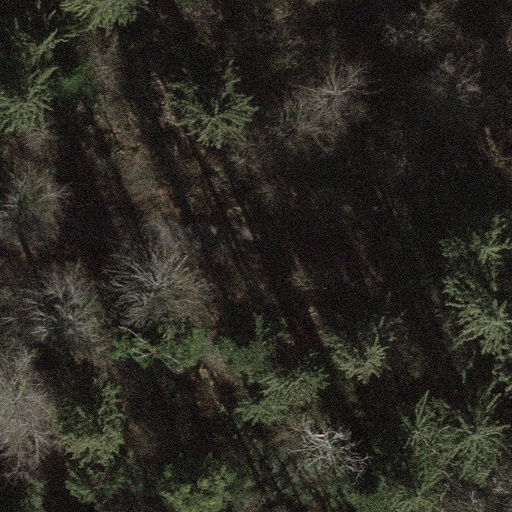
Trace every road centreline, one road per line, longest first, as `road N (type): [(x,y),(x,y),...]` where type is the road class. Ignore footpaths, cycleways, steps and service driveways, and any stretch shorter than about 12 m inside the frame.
road 1 (track): [(511,102),(319,256),(82,222),(0,222)]
road 2 (track): [(319,256),(511,372)]
